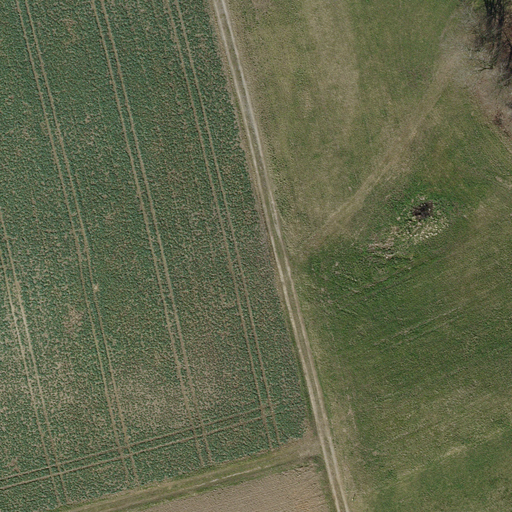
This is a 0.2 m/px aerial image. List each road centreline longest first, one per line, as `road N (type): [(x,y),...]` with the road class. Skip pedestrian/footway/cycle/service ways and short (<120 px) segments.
road 1 (track): [(219,0),(344,511)]
road 2 (track): [(79,511),(328,446)]
